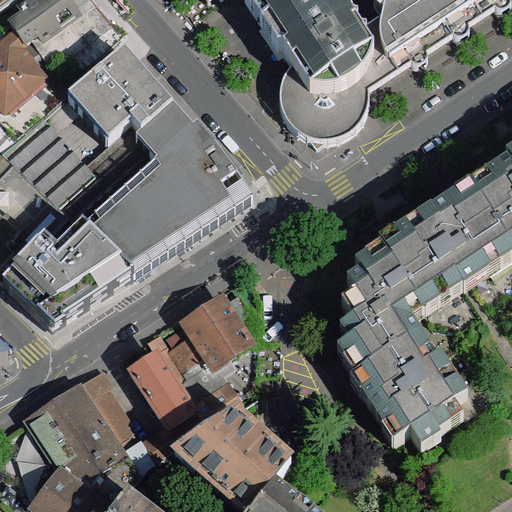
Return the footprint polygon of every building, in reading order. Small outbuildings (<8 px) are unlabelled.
[(0,0),(0,17),(23,0),(0,0)] [(85,0),(40,0),(21,14),(26,21),(13,30),(27,49),(34,44),(48,64),(53,60),(58,67),(111,29),(85,0)] [(247,8),(263,33),(313,0),(246,0),(247,2),(247,8)] [(279,56),(284,58),(293,72),(283,88),(281,106),(286,125),(298,139),(317,147),(341,146),(359,134),(368,117),(370,98),(396,80),(367,33),(357,30),(360,19),(348,17),(349,12),(341,0),(313,0),(263,33),(279,56)] [(376,28),(367,33),(396,80),(404,75),(413,70),(416,72),(419,72),(425,71),(428,66),(428,59),(454,43),(458,45),(463,45),(468,42),(471,37),(470,32),(483,23),(467,0),(375,0),(375,5),(377,11),(380,14),(385,17),(384,23),(376,28)] [(511,0),(467,0),(483,23),(497,16),(500,18),(505,18),(510,14),(511,9),(511,8),(511,4),(511,3),(511,0)] [(0,126),(18,148),(46,124),(65,107),(12,45),(17,42),(1,24),(0,24),(0,126)] [(81,119),(109,150),(132,130),(142,141),(174,113),(126,58),(70,105),(81,119)] [(81,119),(70,105),(47,125),(59,138),(81,119)] [(195,136),(174,113),(142,141),(137,146),(158,169),(83,235),(135,284),(254,206),(246,194),(239,183),(217,154),(199,133),(195,136)] [(15,170),(61,213),(97,181),(87,170),(59,138),(47,125),(46,124),(18,148),(3,160),(15,170)] [(0,126),(0,156),(3,160),(18,148),(0,126)] [(109,150),(87,170),(97,181),(61,213),(70,222),(83,235),(158,169),(137,146),(142,141),(132,130),(109,150)] [(511,157),(505,162),(509,167),(470,192),(511,254),(511,157)] [(0,185),(0,229),(33,260),(70,222),(61,213),(15,170),(0,185)] [(511,266),(511,254),(470,192),(381,248),(383,251),(426,320),(511,266)] [(33,260),(0,229),(0,285),(5,290),(33,260)] [(426,320),(383,251),(355,271),(362,280),(350,289),(357,301),(343,310),(355,328),(342,337),(351,350),(339,357),(355,385),(422,341),(414,328),(426,320)] [(225,308),(243,336),(258,326),(240,299),(225,308)] [(207,361),(213,370),(225,363),(251,348),(243,336),(225,308),(224,306),(188,331),(207,361)] [(207,361),(188,331),(171,341),(190,372),(207,361)] [(439,366),(422,341),(355,385),(353,388),(395,452),(412,440),(422,458),(442,444),(440,440),(464,424),(456,412),(470,403),(443,363),(439,366)] [(134,358),(142,370),(160,360),(151,347),(134,358)] [(180,392),(190,385),(170,353),(160,360),(180,392)] [(0,366),(9,365),(0,356),(0,366)] [(132,377),(169,433),(195,416),(180,392),(160,360),(142,370),(132,377)] [(190,385),(180,392),(195,416),(208,435),(234,417),(241,413),(219,379),(231,372),(225,363),(213,370),(190,385)] [(98,380),(82,390),(90,403),(106,393),(98,380)] [(29,426),(62,476),(83,493),(128,461),(90,403),(82,390),(29,426)] [(106,393),(90,403),(128,461),(137,454),(130,443),(134,441),(128,432),(133,429),(106,393)] [(169,433),(147,448),(160,466),(175,457),(208,435),(195,416),(169,433)] [(237,511),(258,511),(276,490),(291,469),(234,417),(208,435),(175,457),(237,511)] [(147,448),(137,454),(128,461),(143,482),(150,473),(160,466),(147,448)] [(143,482),(128,461),(83,493),(108,511),(120,511),(128,502),(143,482)] [(32,511),(108,511),(83,493),(62,476),(32,511)] [(304,511),(276,490),(258,511),(304,511)] [(140,511),(128,502),(120,511),(140,511)]
